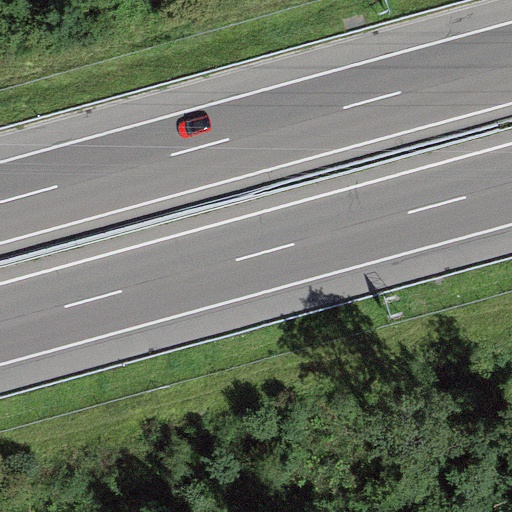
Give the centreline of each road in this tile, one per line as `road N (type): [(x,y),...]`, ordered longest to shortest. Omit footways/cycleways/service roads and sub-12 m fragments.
road 1 (motorway): [(0,327),(511,186)]
road 2 (motorway): [(511,63),(0,203)]
